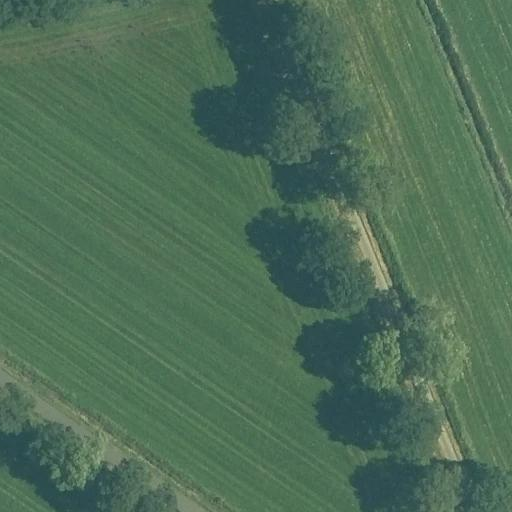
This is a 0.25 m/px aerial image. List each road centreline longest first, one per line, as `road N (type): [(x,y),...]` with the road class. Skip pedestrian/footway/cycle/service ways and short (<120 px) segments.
road 1 (unclassified): [(464,511),(245,0)]
road 2 (residential): [(206,511),(0,371)]
